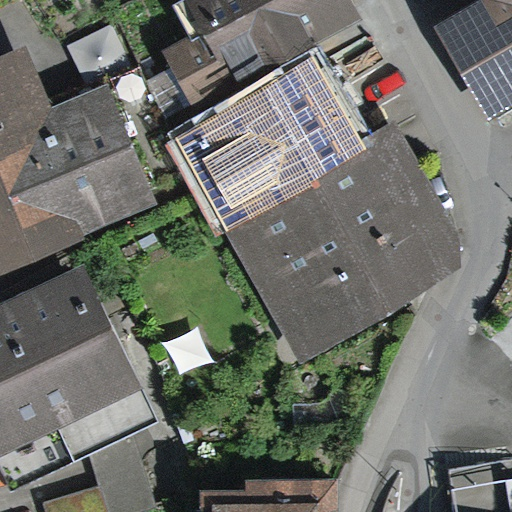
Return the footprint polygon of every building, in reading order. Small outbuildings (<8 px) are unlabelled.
[(171,0),(170,1),(186,31),(160,45),(192,105),(361,16),(352,0),(171,0)] [(511,0),(490,0),(445,26),(498,117),(511,109),(511,0)] [(158,201),(106,80),(52,103),(26,42),(0,53),(0,271),(85,236),(84,232),(158,201)] [(219,219),(363,134),(314,52),(170,137),(219,219)] [(363,134),(219,219),(303,359),(460,266),(459,233),(394,115),(363,134)] [(131,511),(155,505),(133,432),(159,419),(83,260),(0,299),(0,466),(11,490),(89,453),(98,485),(43,501),(45,511),(131,511)] [(199,511),(326,511),(327,509),(337,509),(337,475),(244,476),(244,482),(199,483),(199,511)]
